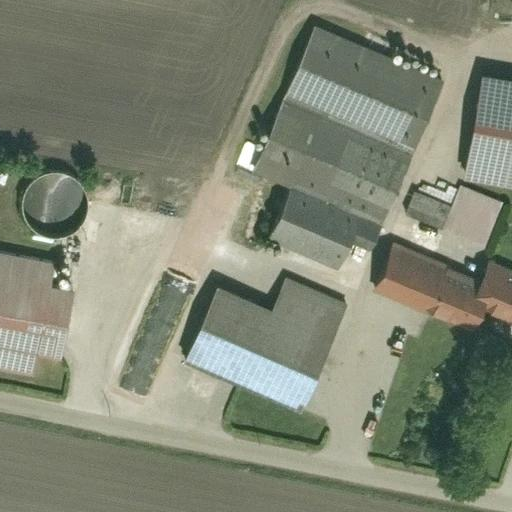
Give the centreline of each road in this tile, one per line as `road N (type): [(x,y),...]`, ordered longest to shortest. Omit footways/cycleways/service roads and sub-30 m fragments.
road 1 (residential): [(511,506),(0,403)]
road 2 (unknown): [(327,469),(419,178)]
